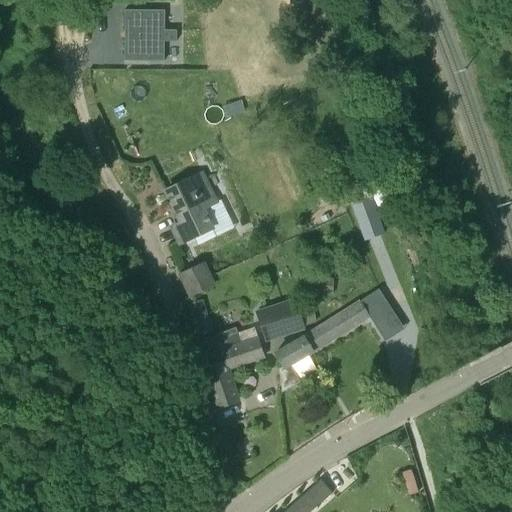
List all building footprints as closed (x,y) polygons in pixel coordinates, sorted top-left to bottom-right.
[(176,42),(176,31),(164,31),(164,11),(124,11),(124,61),(164,62),(164,42),(176,42)] [(205,107),(212,128),(226,124),(224,117),(244,111),(239,96),(220,102),(209,62),(194,66),(206,106),(205,107)] [(354,162),(337,166),(340,177),(357,173),(354,162)] [(183,243),(214,228),(205,210),(218,204),(203,173),(165,192),(180,224),(175,226),(183,243)] [(368,194),(349,201),(362,238),(382,231),(368,194)] [(190,296),(215,285),(205,263),(180,275),(190,296)] [(332,294),(333,279),(312,278),(311,293),(332,294)] [(360,302),(365,312),(383,300),(377,291),(360,302)] [(255,311),(265,339),(304,326),(294,298),(255,311)] [(194,303),(202,332),(215,328),(207,299),(194,303)] [(281,368),(279,369),(282,393),(300,383),(290,366),(313,353),(368,317),(365,312),(360,302),(359,300),(316,327),(274,355),(281,368)] [(213,337),(218,352),(200,358),(216,409),(237,402),(227,371),(264,359),(254,328),(242,332),(225,338),(224,333),(213,337)] [(323,477),(281,511),(306,511),(327,494),(317,483),(323,478),(323,477)]
